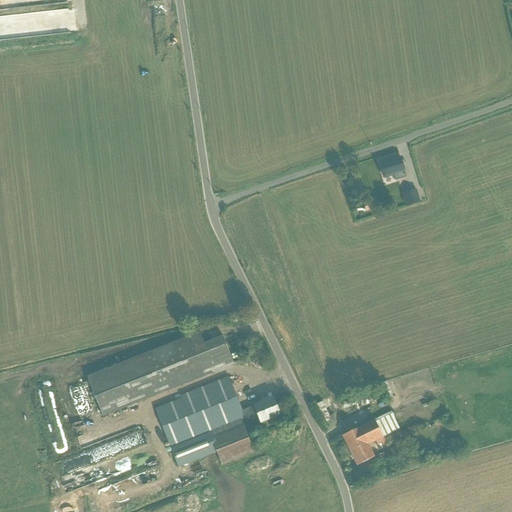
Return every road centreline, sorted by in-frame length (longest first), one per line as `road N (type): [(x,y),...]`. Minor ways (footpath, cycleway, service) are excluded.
road 1 (residential): [(348,511),(210,208)]
road 2 (unclassified): [(210,208),(511,101)]
road 3 (residential): [(210,208),(179,0)]
